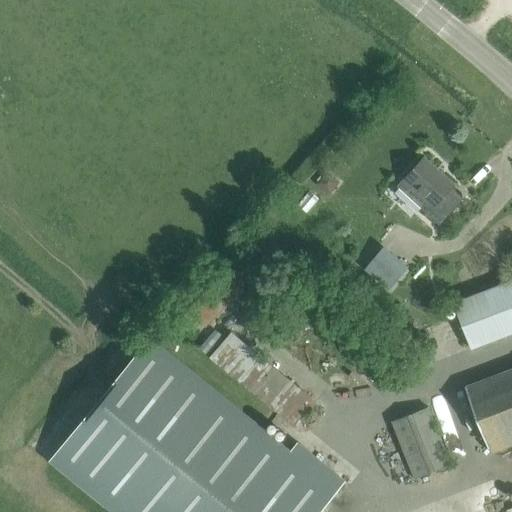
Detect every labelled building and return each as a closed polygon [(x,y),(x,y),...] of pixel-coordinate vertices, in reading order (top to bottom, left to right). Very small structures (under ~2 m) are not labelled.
[(424,158),(397,187),(439,226),(463,200),(452,189),(455,186),(424,158)] [(327,172),(316,184),(329,195),(339,183),(327,172)] [(389,291),(409,268),(384,247),(365,270),(389,291)] [(191,308),(205,324),(240,290),(226,275),(191,308)] [(471,349),(511,333),(511,281),(453,304),(471,349)] [(233,332),(210,357),(296,428),(296,429),(297,429),(319,402),(233,332)] [(348,354),(370,380),(373,383),(390,366),(371,346),(365,339),(348,354)] [(152,345),(57,461),(119,511),(314,511),(334,488),(332,486),(339,477),(299,444),(292,452),(289,456),(152,345)] [(511,369),(465,388),(491,453),(511,445),(511,369)] [(412,482),(442,470),(451,467),(428,409),(390,423),(391,429),(412,482)]
